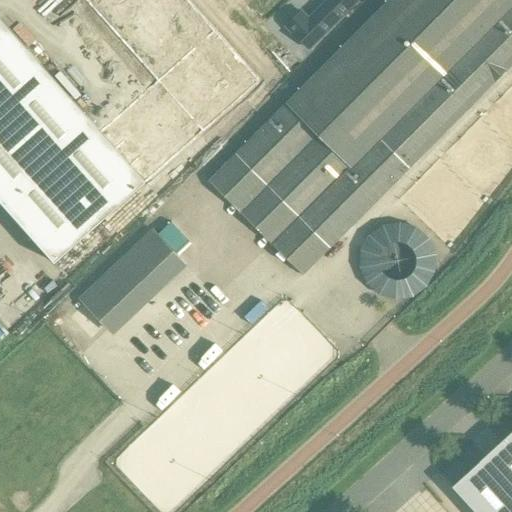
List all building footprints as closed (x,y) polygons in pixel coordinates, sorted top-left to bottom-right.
[(0,195),(59,260),(258,77),(186,0),(82,0),(157,81),(104,129),(0,15),(0,195)] [(511,0),(390,0),(209,182),(303,275),(511,65),(511,0)] [(297,10),(281,26),(305,51),(359,2),(357,0),(324,0),(304,18),(297,10)] [(382,213),(354,275),(417,304),(445,242),(382,213)] [(160,232),(155,226),(79,296),(115,334),(189,264),(179,253),(192,240),(173,220),(160,232)] [(511,511),(511,434),(453,488),(475,511),(511,511)]
